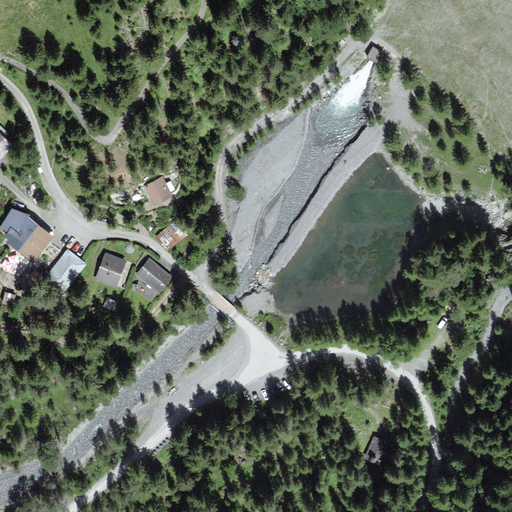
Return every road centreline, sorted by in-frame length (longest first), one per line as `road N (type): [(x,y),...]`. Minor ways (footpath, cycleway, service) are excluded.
road 1 (residential): [(265,358),(260,341),(162,251),(79,226),(52,185),(29,116),(0,79)]
road 2 (residential): [(265,358),(342,350),(413,378),(437,428),(418,511)]
road 3 (track): [(511,301),(465,375),(444,475),(437,428)]
road 4 (unclassified): [(195,411),(60,511)]
